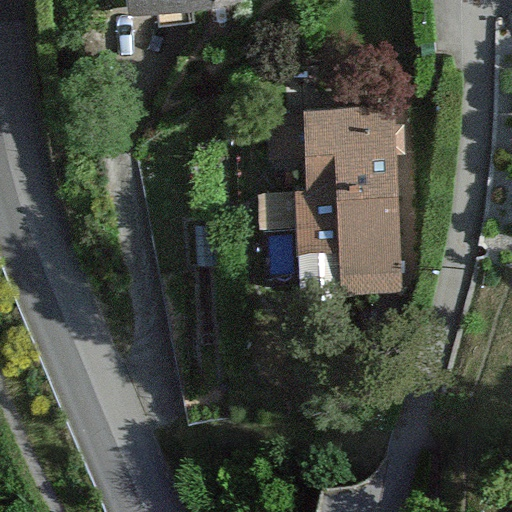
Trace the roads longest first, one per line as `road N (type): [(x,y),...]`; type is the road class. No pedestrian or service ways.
road 1 (motorway): [(511,494),(0,24)]
road 2 (residential): [(384,511),(403,423),(452,309),(478,0)]
road 3 (tertiary): [(142,511),(24,235),(0,127)]
road 4 (motorway): [(0,335),(190,511)]
